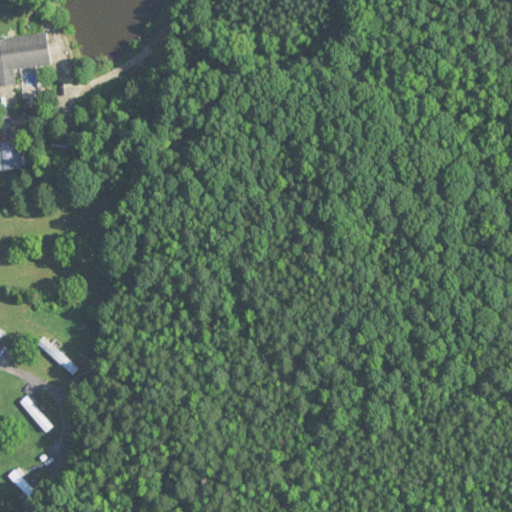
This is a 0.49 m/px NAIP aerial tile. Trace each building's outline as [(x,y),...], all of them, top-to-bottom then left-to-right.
[(0,38),(0,85),(15,84),(14,70),(50,66),(47,33),(0,38)] [(0,170),(22,169),(21,142),(0,142),(0,170)] [(38,343),(74,376),(80,369),(44,337),(38,343)] [(22,401),(46,433),(53,428),(29,396),(22,401)] [(41,497),(20,468),(11,474),(33,503),(41,497)]
